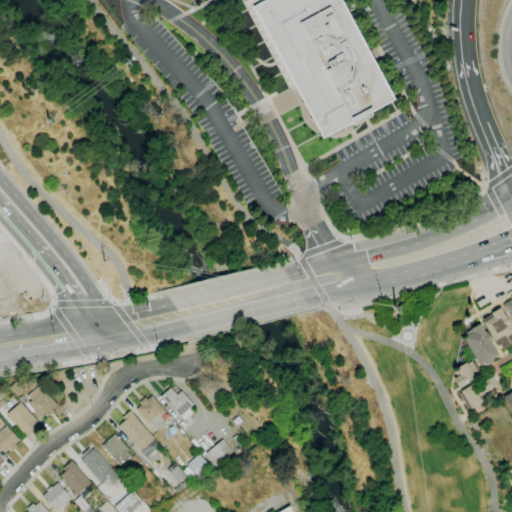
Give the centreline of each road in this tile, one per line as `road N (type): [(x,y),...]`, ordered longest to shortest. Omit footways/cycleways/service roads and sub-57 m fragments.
road 1 (residential): [(0,497),(125,375),(184,369)]
road 2 (motorway): [(464,0),(468,71),(511,192)]
road 3 (secondary): [(111,317),(0,178)]
road 4 (secondary): [(0,208),(82,322)]
road 5 (secondary): [(354,287),(490,253)]
